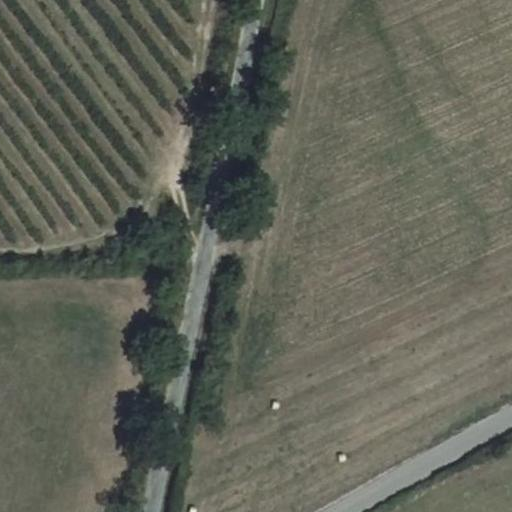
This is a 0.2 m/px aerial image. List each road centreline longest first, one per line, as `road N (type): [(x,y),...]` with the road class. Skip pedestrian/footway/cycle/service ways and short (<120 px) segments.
road 1 (unclassified): [(150,511),(252,0)]
road 2 (unclassified): [(511,412),(339,511)]
